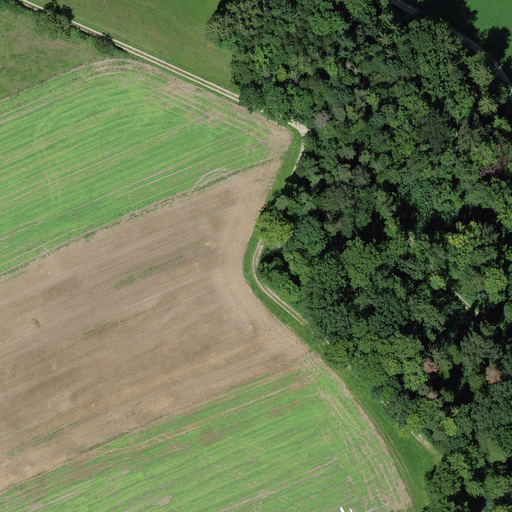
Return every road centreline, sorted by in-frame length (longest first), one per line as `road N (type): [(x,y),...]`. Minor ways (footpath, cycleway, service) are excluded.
road 1 (track): [(511,338),(412,240),(377,173),(343,138),(18,0)]
road 2 (track): [(312,131),(258,246),(254,274),(491,505)]
road 3 (track): [(511,96),(477,50),(395,0)]
